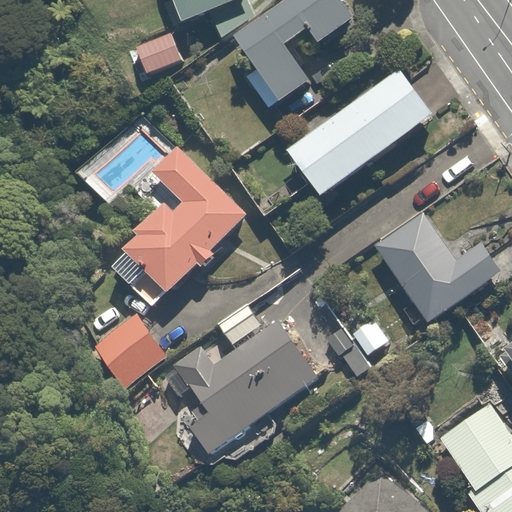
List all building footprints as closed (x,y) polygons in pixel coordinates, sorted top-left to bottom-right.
[(182,0),(184,3),(168,11),(180,35),(194,28),(200,40),(264,9),(259,0),(182,0)] [(373,32),(348,0),(298,0),(240,45),(260,71),(245,83),(271,116),(290,101),(301,115),(327,96),(297,57),(321,38),(337,59),(373,32)] [(174,39),(144,55),(159,83),(188,68),(174,39)] [(341,209),(454,127),(416,75),(303,156),(341,209)] [(260,230),(182,156),(158,182),(192,215),(185,221),(174,211),(144,243),(150,249),(139,260),(132,254),(120,267),(168,313),(178,303),(185,309),(260,230)] [(470,274),(436,225),(386,259),(439,337),(511,287),(511,274),(498,254),(470,274)] [(253,315),(229,333),(240,349),(227,359),(215,343),(163,380),(180,403),(197,390),(219,420),(198,435),(216,462),(325,384),(284,326),(269,337),(253,315)] [(144,317),(92,348),(121,395),(172,364),(144,317)] [(380,325),(357,341),(375,367),(398,351),(380,325)] [(511,511),(511,428),(497,409),(447,446),(484,495),(475,502),(482,511),(511,511)] [(430,511),(384,472),(348,511),(430,511)]
